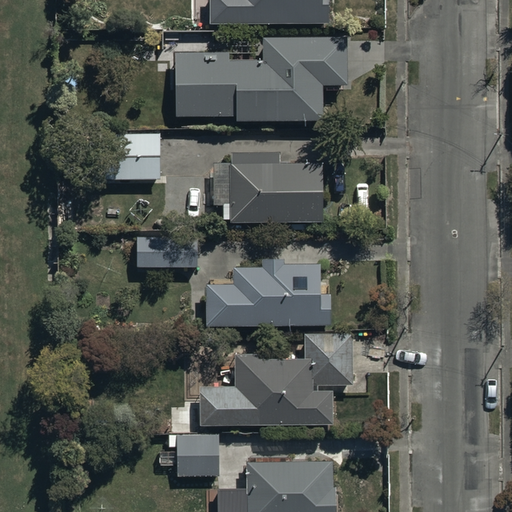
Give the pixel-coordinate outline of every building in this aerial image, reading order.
[(208,0),(208,19),(328,17),(327,0),(208,0)] [(175,47),(174,110),(233,111),(233,114),(321,115),(322,78),(346,78),(346,29),(261,29),(261,52),(231,52),(231,47),(175,47)] [(93,126),(93,174),(159,175),(161,127),(93,126)] [(222,215),(229,215),(321,215),(321,155),(279,155),(279,144),(226,144),(226,154),(212,154),(212,200),(222,200),(222,215)] [(206,276),(206,318),(329,317),(329,286),(320,286),(320,255),(283,255),(283,251),(260,251),(260,257),(231,257),(231,276),(206,276)] [(199,377),(199,418),(332,417),(332,380),(351,380),(351,326),(302,326),(303,351),(264,351),(264,346),(234,346),(234,377),(199,377)] [(176,429),(176,471),(217,471),(217,429),(176,429)] [(331,454),(244,455),(245,496),(215,496),(214,511),(334,511),(335,483),(331,483),(331,454)]
